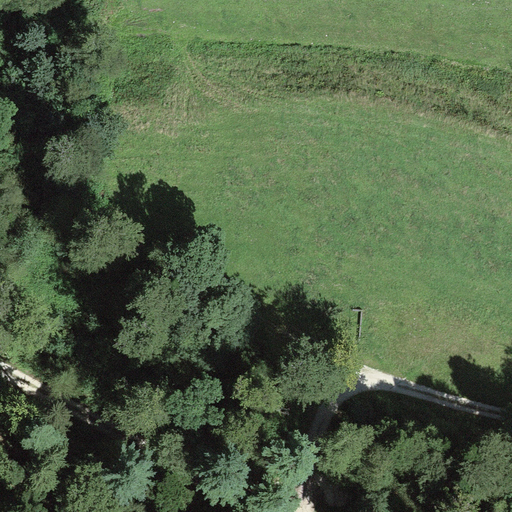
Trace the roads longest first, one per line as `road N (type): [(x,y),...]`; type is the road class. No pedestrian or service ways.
road 1 (track): [(144,233),(366,378),(511,413)]
road 2 (track): [(0,370),(264,511)]
